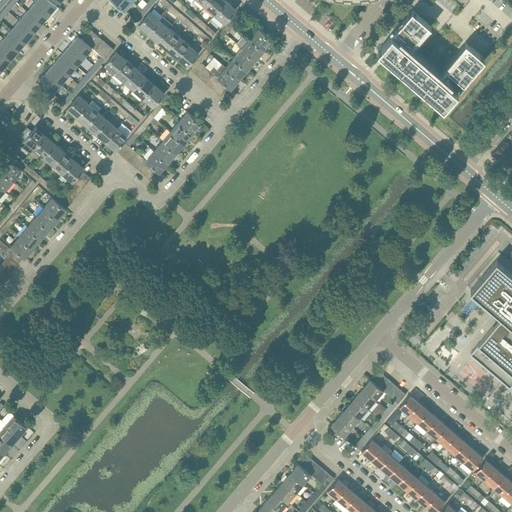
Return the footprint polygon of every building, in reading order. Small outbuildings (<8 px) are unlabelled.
[(11,0),(5,8),(8,11),(16,2),(14,0),(11,0)] [(51,0),(36,0),(35,2),(49,14),(57,5),(51,0)] [(111,0),(124,11),(125,10),(133,1),(131,0),(111,0)] [(153,3),(150,0),(149,0),(142,9),(145,12),(153,3)] [(165,0),(159,0),(159,1),(169,10),(172,6),(165,0)] [(176,0),(174,3),(183,12),(187,8),(177,0),(176,0)] [(209,0),(205,6),(214,14),(226,0),(225,0),(209,0)] [(224,22),(236,9),(226,0),(214,14),(224,22)] [(41,23),(49,14),(35,2),(27,11),(41,23)] [(172,6),(169,10),(178,18),(181,14),(172,6)] [(0,13),(0,19),(1,20),(8,11),(5,8),(0,13)] [(193,20),(196,16),(187,8),(183,12),(193,20)] [(145,12),(142,9),(134,18),(137,21),(145,12)] [(382,45),(377,50),(378,50),(386,57),(444,106),(448,101),(483,60),(485,58),(466,42),(465,43),(468,45),(465,49),(464,49),(447,69),(453,73),(449,77),(455,83),(453,86),(407,46),(410,43),(411,44),(428,25),(430,27),(431,26),(429,24),(412,10),(411,10),(382,45)] [(27,11),(19,20),(33,32),(41,23),(27,11)] [(148,33),(160,20),(150,11),(138,25),(148,33)] [(238,11),(230,21),(234,24),(242,14),(238,11)] [(181,14),(178,18),(188,26),(191,22),(181,14)] [(203,28),(206,24),(196,16),(193,20),(203,28)] [(25,41),(33,32),(19,20),(11,29),(25,41)] [(160,20),(148,33),(158,41),(169,28),(160,20)] [(225,33),(234,24),(230,21),(222,30),(225,33)] [(201,30),(191,22),(188,26),(197,34),(201,30)] [(212,36),(215,33),(206,24),(203,28),(212,36)] [(169,28),(158,41),(167,50),(179,36),(169,28)] [(259,28),(258,28),(250,38),(264,50),(272,40),(259,28)] [(11,29),(4,39),(18,51),(25,41),(11,29)] [(83,39),(87,43),(96,34),(91,30),(83,39)] [(210,39),(201,30),(197,34),(207,43),(210,39)] [(217,43),(225,33),(222,30),(213,40),(217,43)] [(256,59),(264,50),(250,38),(245,33),(237,43),(242,48),(256,59)] [(100,37),(96,34),(87,43),(92,47),(100,37)] [(70,45),(84,56),(92,47),(87,43),(83,39),(78,35),(70,45)] [(179,36),(167,50),(177,58),(189,44),(179,36)] [(105,41),(100,37),(92,47),(96,51),(105,41)] [(18,51),(4,39),(0,42),(0,51),(10,60),(18,51)] [(209,52),(217,43),(213,40),(205,49),(209,52)] [(96,51),(101,55),(109,45),(105,41),(96,51)] [(189,44),(177,58),(187,66),(198,53),(189,44)] [(70,45),(62,54),(76,66),(84,56),(70,45)] [(114,49),(109,45),(101,55),(102,55),(105,59),(114,49)] [(248,69),(256,59),(242,48),(234,57),(248,69)] [(201,62),(209,52),(205,49),(197,59),(201,62)] [(0,51),(0,67),(2,69),(10,60),(0,51)] [(104,64),(114,73),(126,59),(116,51),(104,64)] [(62,54),(54,63),(68,75),(76,66),(62,54)] [(97,68),(105,59),(102,55),(94,65),(97,68)] [(214,57),(205,66),(206,67),(211,71),(215,75),(220,79),(224,82),(229,87),(231,88),(239,78),(226,67),(222,63),(214,57)] [(239,78),(248,69),(234,57),(226,67),(239,78)] [(126,59),(114,73),(124,81),(135,67),(126,59)] [(194,72),(202,63),(201,62),(197,59),(189,68),(194,72)] [(54,63),(47,72),(61,84),(68,75),(54,63)] [(194,72),(198,76),(206,67),(205,66),(202,63),(194,72)] [(94,65),(86,74),(90,77),(97,68),(94,65)] [(124,81),(133,89),(145,76),(135,67),(124,81)] [(203,80),(211,71),(206,67),(198,76),(203,80)] [(203,80),(207,84),(215,75),(211,71),(203,80)] [(53,93),(61,84),(47,72),(39,81),(53,93)] [(86,74),(78,83),(82,86),(90,77),(86,74)] [(92,78),(102,87),(105,83),(96,74),(92,78)] [(212,88),(220,79),(215,75),(207,84),(212,88)] [(133,89),(143,97),(155,84),(145,76),(133,89)] [(212,88),(216,92),(224,82),(220,79),(212,88)] [(90,80),(87,84),(97,93),(100,89),(90,80)] [(221,96),(229,87),(224,82),(216,92),(221,96)] [(78,83),(70,92),(74,95),(82,86),(78,83)] [(102,87),(112,95),(115,91),(105,83),(102,87)] [(164,92),(155,84),(143,97),(153,106),(164,92)] [(100,89),(97,93),(107,101),(110,97),(100,89)] [(121,103),(125,99),(115,91),(112,95),(121,103)] [(66,105),(74,95),(70,92),(62,101),(66,105)] [(170,97),(167,94),(158,104),(162,107),(170,97)] [(77,117),(88,103),(79,95),(67,108),(77,117)] [(110,97),(107,101),(116,109),(119,105),(110,97)] [(131,111),(134,108),(125,99),(121,103),(131,111)] [(86,125),(98,111),(88,103),(77,117),(86,125)] [(158,104),(150,113),(154,117),(162,107),(158,104)] [(119,105),(116,109),(126,117),(129,114),(119,105)] [(141,120),(144,116),(134,108),(131,111),(141,120)] [(96,133),(107,119),(98,111),(86,125),(96,133)] [(179,121),(192,133),(201,123),(187,112),(179,121)] [(154,117),(150,113),(142,123),(146,126),(154,117)] [(139,122),(129,114),(126,117),(135,126),(139,122)] [(105,141),(117,127),(107,119),(96,133),(105,141)] [(171,131),(184,143),(192,133),(179,121),(171,131)] [(142,123),(134,133),(138,136),(146,126),(142,123)] [(27,126),(15,140),(20,144),(30,152),(34,148),(45,134),(47,132),(43,129),(42,131),(36,126),(32,131),(27,126)] [(115,150),(127,136),(117,127),(105,141),(115,150)] [(162,140),(176,152),(184,143),(171,131),(162,140)] [(125,142),(129,146),(138,136),(134,133),(125,142)] [(43,156),(55,143),(45,134),(34,148),(43,156)] [(154,150),(168,162),(176,152),(162,140),(154,150)] [(492,154),(502,162),(511,150),(511,148),(503,141),(492,154)] [(130,147),(129,146),(125,142),(117,152),(122,156),(130,147)] [(53,164),(64,151),(55,143),(43,156),(53,164)] [(135,150),(130,147),(122,156),(127,160),(135,150)] [(8,148),(4,152),(10,157),(19,165),(23,161),(23,160),(8,148)] [(131,163),(139,154),(135,150),(127,160),(131,163)] [(148,162),(153,166),(157,170),(160,172),(168,162),(154,150),(146,160),(148,162)] [(511,150),(502,162),(511,171),(511,170),(511,150)] [(64,151),(53,164),(62,173),(74,159),(64,151)] [(144,158),(139,154),(131,163),(136,167),(144,158)] [(144,158),(136,167),(140,171),(148,162),(146,160),(144,158)] [(8,159),(0,167),(0,169),(13,180),(21,170),(8,159)] [(74,159),(62,173),(72,181),(73,180),(77,175),(81,170),(84,168),(74,159)] [(19,165),(29,173),(32,169),(23,161),(19,165)] [(153,166),(148,162),(140,171),(145,175),(153,166)] [(153,166),(145,175),(150,179),(157,170),(153,166)] [(0,169),(0,184),(5,189),(13,180),(0,169)] [(38,181),(42,177),(32,169),(29,173),(38,181)] [(77,175),(87,183),(91,178),(81,170),(77,175)] [(83,187),(87,183),(77,175),(73,180),(83,187)] [(38,181),(48,189),(51,186),(42,177),(38,181)] [(32,180),(24,189),(27,193),(36,183),(32,180)] [(70,184),(79,192),(83,187),(73,180),(72,181),(70,184)] [(75,196),(79,192),(70,184),(66,188),(75,196)] [(33,198),(42,188),(38,185),(30,195),(33,198)] [(51,186),(48,189),(58,198),(61,194),(51,186)] [(62,193),(71,201),(75,196),(66,188),(62,193)] [(24,189),(16,198),(20,202),(27,193),(24,189)] [(67,206),(71,201),(62,193),(61,194),(58,198),(67,206)] [(30,195),(22,204),(26,207),(33,198),(30,195)] [(52,197),(44,207),(58,219),(66,209),(52,197)] [(16,198),(7,208),(11,212),(20,202),(16,198)] [(22,204),(13,214),(17,217),(26,207),(22,204)] [(44,207),(36,216),(50,228),(58,219),(44,207)] [(7,208),(0,216),(0,218),(3,221),(11,212),(7,208)] [(13,214),(5,223),(9,227),(17,217),(13,214)] [(36,216),(28,226),(41,238),(50,228),(36,216)] [(9,227),(5,223),(0,229),(0,235),(0,236),(9,227)] [(41,238),(28,226),(19,236),(33,247),(41,238)] [(19,236),(11,245),(25,257),(33,247),(19,236)] [(0,245),(0,246),(9,254),(13,251),(3,242),(0,245)] [(9,254),(8,256),(18,264),(22,259),(13,251),(9,254)] [(14,268),(18,264),(8,256),(5,260),(14,268)] [(5,260),(1,265),(10,273),(14,268),(5,260)] [(470,353),(509,387),(511,383),(511,273),(496,260),(470,290),(501,317),(470,353)] [(0,271),(6,277),(10,273),(1,265),(0,265),(0,271)] [(383,374),(378,370),(371,379),(375,383),(383,374)] [(387,378),(383,374),(375,383),(380,387),(387,378)] [(387,378),(380,387),(384,390),(383,390),(384,391),(392,382),(387,378)] [(362,388),(376,399),(383,390),(384,390),(380,387),(375,383),(371,379),(370,379),(362,388)] [(396,386),(392,382),(384,391),(389,395),(396,386)] [(396,386),(389,395),(393,399),(401,390),(396,386)] [(368,409),(376,399),(362,388),(354,397),(368,409)] [(406,394),(401,390),(393,399),(394,399),(398,403),(406,394)] [(399,406),(409,414),(419,402),(410,394),(399,406)] [(360,418),(368,409),(354,397),(346,406),(360,418)] [(386,408),(390,412),(398,403),(394,399),(386,408)] [(428,410),(419,402),(409,414),(418,422),(428,410)] [(380,403),(372,412),(378,417),(382,421),(390,412),(386,408),(380,403)] [(352,427),(360,418),(346,406),(339,415),(352,427)] [(418,422),(427,430),(437,417),(428,410),(418,422)] [(400,415),(395,411),(386,421),(391,425),(395,420),(395,421),(400,415)] [(6,424),(19,435),(27,426),(14,414),(6,424)] [(344,436),(352,427),(339,415),(330,425),(344,436)] [(375,430),(382,421),(378,417),(370,427),(375,430)] [(446,425),(437,417),(427,430),(436,437),(446,425)] [(395,420),(391,425),(396,429),(400,424),(395,420)] [(6,424),(0,430),(0,434),(12,445),(19,435),(6,424)] [(405,429),(400,424),(396,429),(401,433),(405,429)] [(436,437),(445,445),(455,433),(446,425),(436,437)] [(367,439),(375,430),(370,427),(363,436),(367,439)] [(385,431),(390,436),(394,431),(389,427),(385,431)] [(395,440),(399,436),(394,431),(390,436),(395,440)] [(465,441),(455,433),(445,445),(454,453),(465,441)] [(0,450),(4,454),(12,445),(0,434),(0,450)] [(359,448),(367,439),(363,436),(355,445),(359,448)] [(413,436),(409,440),(414,445),(418,440),(413,436)] [(361,450),(370,458),(381,446),(372,438),(361,450)] [(403,439),(399,444),(403,447),(408,451),(412,447),(407,442),(403,439)] [(423,444),(418,440),(414,445),(419,449),(423,444)] [(454,453),(463,461),(474,449),(465,441),(454,453)] [(380,466),(390,454),(381,446),(370,458),(380,466)] [(413,456),(417,451),(412,447),(408,451),(413,456)] [(483,457),(474,449),(463,461),(473,469),(483,457)] [(431,451),(427,456),(432,460),(436,456),(431,451)] [(299,463),(303,467),(311,458),(306,454),(299,463)] [(380,466),(389,474),(399,462),(390,454),(380,466)] [(441,460),(436,456),(432,460),(437,465),(441,460)] [(303,467),(308,471),(315,462),(311,458),(303,467)] [(421,463),(426,467),(430,462),(425,458),(421,463)] [(485,459),(475,471),(484,479),(495,467),(485,459)] [(312,474),(308,471),(303,467),(299,463),(298,462),(290,472),(304,483),(312,474)] [(312,474),(312,475),(320,466),(315,462),(308,471),(312,474)] [(398,482),(408,470),(399,462),(389,474),(398,482)] [(431,471),(435,467),(430,462),(426,467),(431,471)] [(312,475),(317,479),(324,470),(320,466),(312,475)] [(449,467),(445,471),(450,476),(454,471),(449,467)] [(504,474),(495,467),(484,479),(493,487),(504,474)] [(317,479),(321,483),(329,474),(324,470),(317,479)] [(398,482),(407,490),(417,477),(408,470),(398,482)] [(459,476),(454,471),(450,476),(455,480),(459,476)] [(304,483),(290,472),(282,481),(296,493),(304,483)] [(321,483),(322,483),(326,487),(334,478),(329,474),(321,483)] [(439,478),(445,483),(448,478),(443,474),(439,478)] [(511,481),(504,474),(493,487),(502,495),(511,483),(511,481)] [(416,498),(426,485),(417,477),(407,490),(416,498)] [(327,490),(336,498),(347,486),(338,478),(327,490)] [(450,487),(454,482),(448,478),(445,483),(450,487)] [(296,493),(282,481),(274,490),(288,502),(296,493)] [(322,483),(314,492),(318,496),(326,487),(322,483)] [(511,501),(511,483),(502,495),(511,502),(511,501)] [(416,498),(425,505),(436,493),(426,485),(416,498)] [(470,485),(466,489),(471,494),(475,489),(470,485)] [(356,493),(347,486),(336,498),(346,506),(356,493)] [(460,488),(456,493),(465,501),(469,496),(460,488)] [(480,494),(475,489),(471,494),(476,498),(480,494)] [(274,490),(267,499),(280,511),(281,511),(284,511),(288,508),(285,505),(288,502),(274,490)] [(318,496),(314,492),(306,502),(310,505),(318,496)] [(346,506),(352,511),(355,511),(365,501),(356,493),(346,506)] [(425,505),(432,511),(435,511),(445,501),(436,493),(425,505)] [(471,505),(474,500),(469,496),(465,501),(471,505)] [(278,511),(280,511),(267,499),(258,509),(262,511),(278,511)] [(371,511),(374,509),(365,501),(355,511),(371,511)] [(488,501),(484,505),(490,509),(493,505),(488,501)] [(306,502),(298,511),(299,511),(304,511),(310,505),(306,502)] [(439,511),(455,511),(457,511),(447,503),(439,511)]
